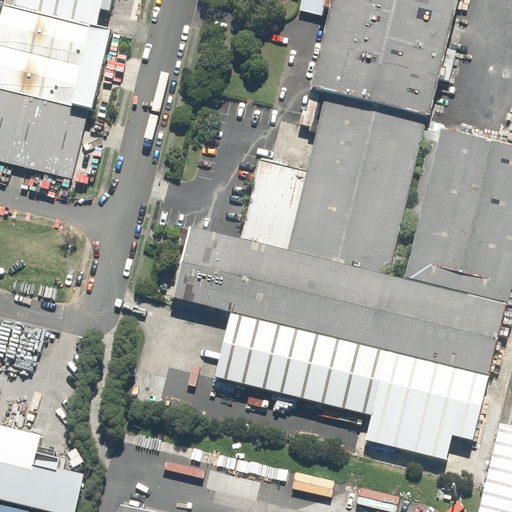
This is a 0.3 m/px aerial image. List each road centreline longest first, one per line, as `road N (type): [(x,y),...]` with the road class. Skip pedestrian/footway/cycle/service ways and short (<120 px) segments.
road 1 (unclassified): [(0,302),(73,319),(98,310),(175,0)]
road 2 (unknown): [(303,0),(294,25),(282,29),(174,5)]
road 3 (unknown): [(73,319),(47,386),(37,395),(0,388)]
